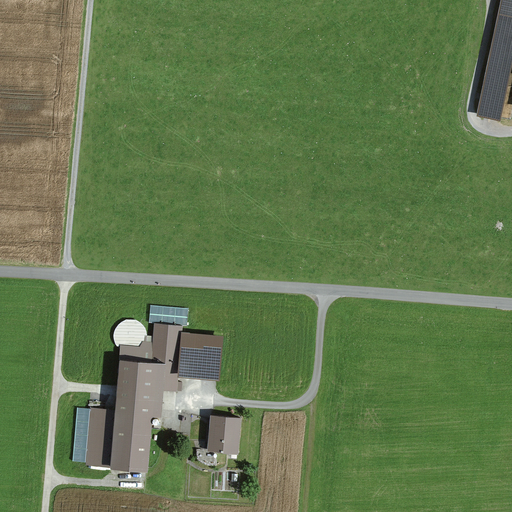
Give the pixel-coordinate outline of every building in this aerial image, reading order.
[(511,0),(500,0),(476,115),(507,121),(510,108),(511,108),(511,0)] [(183,324),(155,322),(152,359),(166,360),(164,388),(178,389),(179,373),(183,330),(183,324)] [(224,333),(183,330),(179,373),(220,376),(224,333)] [(152,359),(120,356),(111,465),(148,468),(153,413),(161,414),(164,388),(166,360),(152,359)] [(110,465),(115,408),(91,406),(86,463),(110,465)] [(241,415),(211,413),(208,449),(238,451),(241,415)]
